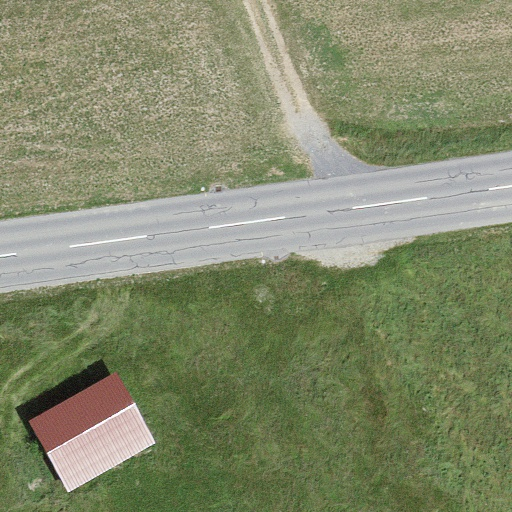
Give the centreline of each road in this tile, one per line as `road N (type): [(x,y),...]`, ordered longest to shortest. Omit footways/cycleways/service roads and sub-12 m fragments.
road 1 (secondary): [(0,256),(511,187)]
road 2 (track): [(257,0),(307,133),(350,209)]
